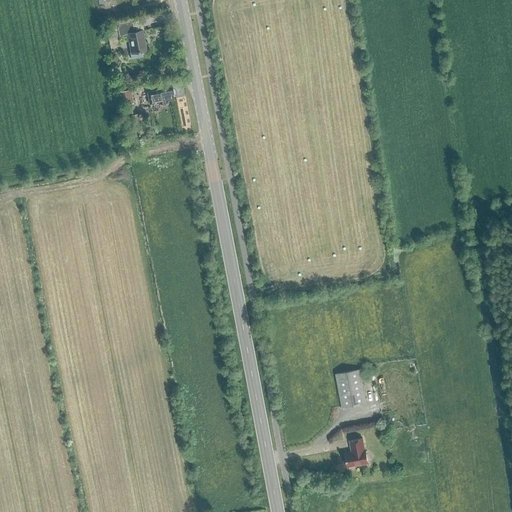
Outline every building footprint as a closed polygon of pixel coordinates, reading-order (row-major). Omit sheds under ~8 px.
[(132,21),(118,23),(120,35),(128,34),(132,53),(131,54),(132,60),(144,58),(143,51),(146,51),(142,31),(134,33),(132,21)] [(150,105),(155,103),(161,103),(163,106),(166,105),(167,102),(167,100),(173,99),(173,96),(174,96),(174,94),(175,93),(174,89),(173,88),(173,87),(158,90),(147,93),(150,105)] [(118,92),(121,106),(133,104),(130,90),(118,92)] [(140,115),(131,117),(133,126),(135,125),(142,124),(140,115)] [(341,409),(366,405),(359,371),(335,376),(341,409)] [(344,455),(347,470),(356,469),(356,467),(367,465),(365,452),(364,452),(362,440),(349,443),(351,454),(344,455)]
